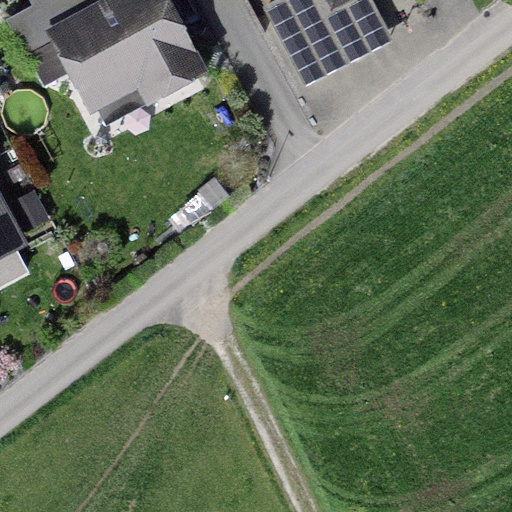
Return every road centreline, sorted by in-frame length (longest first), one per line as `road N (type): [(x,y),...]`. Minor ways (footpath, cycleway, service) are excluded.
road 1 (residential): [(511,30),(0,420)]
road 2 (track): [(300,511),(188,279)]
